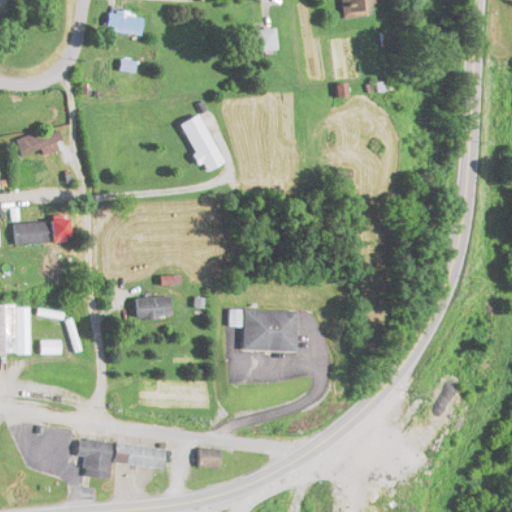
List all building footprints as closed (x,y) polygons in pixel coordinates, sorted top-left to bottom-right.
[(374,0),(340,0),(343,21),(376,17),(374,0)] [(137,40),(144,22),(113,9),(105,27),(137,40)] [(275,52),(275,31),(251,31),(251,52),(275,52)] [(223,165),(198,116),(179,125),(204,175),(223,165)] [(62,143),(58,133),(37,140),(35,134),(14,142),(21,159),(62,143)] [(50,245),(69,244),(69,222),(50,222),(50,245)] [(12,227),(14,248),(48,244),(46,223),(12,227)] [(135,300),(135,321),(171,320),(171,299),(135,300)] [(0,356),(29,356),(29,307),(0,307),(0,356)] [(242,312),(241,353),(295,354),(295,312),(242,312)] [(39,342),(39,357),(59,357),(59,342),(39,342)] [(109,481),(111,465),(163,470),(165,449),(78,441),(76,458),(84,459),(82,478),(109,481)] [(220,469),(220,451),(196,451),(196,469),(220,469)]
